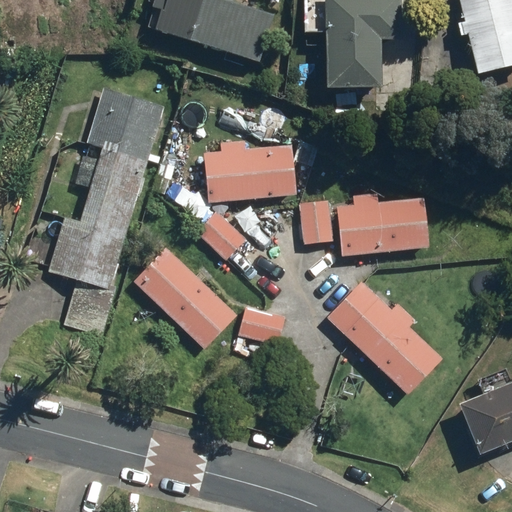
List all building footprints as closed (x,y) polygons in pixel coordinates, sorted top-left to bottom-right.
[(179,0),(169,36),(262,62),(276,13),(236,2),(236,0),(179,0)] [(401,0),(323,0),(323,88),(380,88),(380,40),(402,40),(401,0)] [(511,0),(456,0),(474,75),(511,66),(511,0)] [(67,215),(51,269),(80,278),(66,323),(104,334),(119,288),(113,286),(168,105),(108,87),(91,141),(106,145),(83,220),(67,215)] [(294,144),(206,152),(210,202),(299,194),(294,144)] [(425,196),(339,205),(344,255),(430,245),(425,196)] [(329,200),(302,202),(306,242),(332,239),(329,200)] [(219,211),(200,229),(228,257),(247,239),(219,211)] [(168,246),(135,279),(206,348),(239,314),(168,246)] [(363,279),(328,316),(408,394),(444,356),(363,279)] [(248,306),(240,333),(279,344),(287,317),(248,306)] [(511,381),(459,402),(479,452),(511,438),(511,381)]
